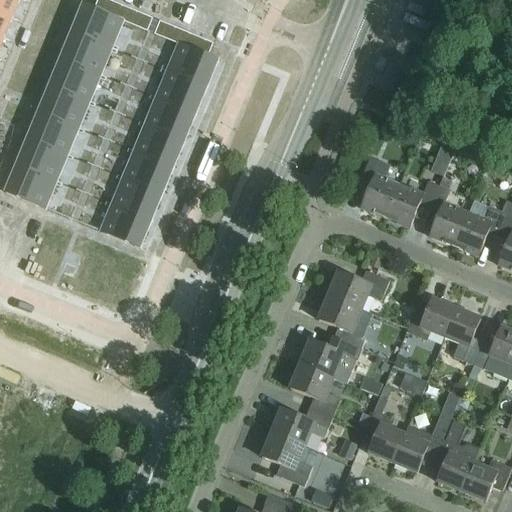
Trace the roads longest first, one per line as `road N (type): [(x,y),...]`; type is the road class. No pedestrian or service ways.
road 1 (tertiary): [(137,511),(347,0)]
road 2 (residential): [(511,299),(322,224),(196,511)]
